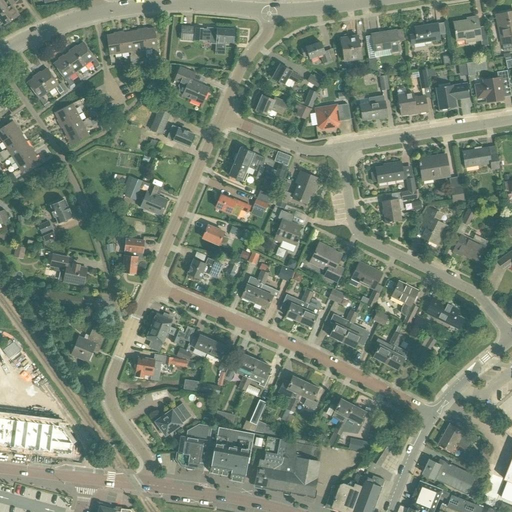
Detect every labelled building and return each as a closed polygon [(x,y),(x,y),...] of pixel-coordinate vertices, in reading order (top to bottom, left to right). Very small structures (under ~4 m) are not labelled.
[(2,0),(0,0),(0,13),(11,5),(14,3),(12,0),(7,0),(4,2),(2,0)] [(11,5),(0,13),(0,19),(1,20),(0,20),(0,27),(18,15),(11,5)] [(415,19),(413,11),(405,12),(407,20),(415,19)] [(511,11),(499,14),(503,34),(500,34),(502,45),(511,42),(511,11)] [(487,34),(480,35),(477,17),(470,19),(471,21),(453,24),(456,41),(465,40),(465,42),(481,40),(482,47),(489,46),(487,34)] [(410,36),(411,43),(417,42),(418,44),(440,40),(437,24),(415,28),(416,35),(410,36)] [(180,39),(193,40),(194,27),(181,26),(180,39)] [(194,40),(203,41),(204,29),(195,28),(194,40)] [(209,44),(215,44),(224,45),(224,43),(232,43),(233,30),(210,28),(209,44)] [(143,30),(145,50),(153,49),(154,51),(153,52),(153,57),(158,56),(154,29),(143,30)] [(130,32),(134,60),(139,59),(138,54),(136,54),(136,51),(145,50),(143,30),(130,32)] [(371,34),(374,52),(390,49),(391,53),(400,52),(397,31),(371,34)] [(130,32),(119,34),(122,53),(130,52),(130,55),(129,55),(129,60),(134,60),(130,32)] [(122,53),(119,34),(106,36),(110,63),(115,63),(114,57),(112,57),(112,54),(122,53)] [(341,38),(344,60),(361,58),(358,36),(341,38)] [(72,50),(84,66),(91,61),(93,63),(92,64),(95,68),(99,65),(82,42),(72,50)] [(302,49),(304,57),(309,55),(310,58),(321,55),(323,63),(330,60),(327,51),(324,52),(321,42),(306,47),(302,49)] [(84,66),(72,50),(63,57),(74,73),(79,79),(82,77),(79,72),(79,73),(77,71),(84,66)] [(496,66),(505,65),(503,53),(494,54),(496,66)] [(74,73),(63,57),(53,64),(69,86),(73,84),(70,79),(69,80),(67,78),(74,73)] [(376,57),(368,59),(369,67),(378,72),(376,57)] [(475,75),(473,62),(467,63),(469,76),(475,75)] [(272,78),(284,85),(288,78),(297,83),(300,77),(291,72),(291,71),(280,65),(272,78)] [(36,76),(48,92),(55,87),(57,89),(56,90),(59,94),(63,91),(46,68),(36,76)] [(182,95),(201,103),(208,88),(189,80),(192,74),(179,68),(174,81),(186,85),(182,95)] [(429,88),(426,69),(420,70),(419,70),(422,89),(429,88)] [(503,97),(502,86),(510,85),(507,71),(497,73),(498,79),(483,82),(484,84),(475,85),(477,98),(485,97),(486,102),(501,99),(501,98),(503,97)] [(308,82),(317,87),(318,87),(322,81),(310,75),(307,81),(308,82)] [(389,89),(386,75),(380,77),(383,90),(389,89)] [(48,92),(36,76),(26,83),(43,106),(46,103),(43,99),(41,97),(48,92)] [(436,88),(439,110),(455,107),(454,99),(469,97),(466,84),(452,86),(451,85),(436,88)] [(427,111),(424,95),(413,97),(412,92),(398,94),(399,101),(398,101),(401,115),(427,111)] [(256,110),(268,115),(270,109),(282,114),(287,103),(274,98),(273,101),(262,96),(256,110)] [(369,103),(360,105),(362,120),(378,118),(378,119),(386,118),(383,96),(368,98),(369,103)] [(54,113),(60,124),(78,114),(74,107),(76,106),(81,104),(79,100),(54,113)] [(307,119),(311,110),(297,104),(295,107),(299,109),(297,115),(307,119)] [(317,109),(319,126),(322,128),(336,126),(338,123),(338,121),(350,119),(348,104),(317,109)] [(152,129),(162,133),(170,113),(160,109),(152,129)] [(82,122),(78,114),(60,124),(65,134),(90,122),(88,118),(83,120),(84,121),(82,122)] [(0,138),(2,142),(19,131),(12,121),(0,128),(0,138)] [(90,122),(65,134),(71,145),(89,136),(85,128),(87,127),(88,128),(92,126),(90,122)] [(167,138),(173,140),(172,141),(189,148),(195,135),(178,128),(172,126),(167,138)] [(0,154),(1,157),(25,142),(19,131),(2,142),(7,150),(4,151),(4,150),(0,152),(0,154)] [(10,154),(15,162),(32,152),(25,142),(1,157),(4,160),(8,157),(7,156),(10,154)] [(262,166),(265,159),(240,148),(234,162),(247,167),(254,170),(261,173),(264,167),(262,166)] [(491,170),(499,169),(497,155),(490,156),(489,148),(462,152),(464,168),(490,164),(491,170)] [(32,152),(15,162),(20,170),(17,171),(16,170),(12,173),(14,177),(38,162),(32,152)] [(419,159),(422,180),(449,176),(446,157),(435,158),(436,160),(431,161),(430,157),(419,159)] [(247,167),(234,162),(228,176),(244,182),(248,174),(245,172),(247,167)] [(371,173),(372,182),(377,181),(377,183),(403,179),(400,162),(390,164),(390,166),(375,168),(376,173),(371,173)] [(275,176),(274,178),(282,181),(283,179),(287,168),(287,167),(279,164),(276,172),(275,176)] [(254,170),(252,175),(259,178),(261,173),(254,170)] [(292,198),(307,204),(311,191),(314,192),(319,179),(300,172),(296,183),(298,183),(292,198)] [(11,182),(16,180),(14,177),(12,173),(7,176),(11,182)] [(147,190),(149,185),(134,178),(133,180),(129,179),(123,194),(135,199),(139,188),(147,190)] [(406,180),(408,191),(417,190),(415,178),(406,180)] [(438,183),(439,192),(448,191),(448,182),(438,183)] [(149,185),(147,190),(146,192),(146,191),(139,208),(160,216),(166,200),(154,195),(157,188),(149,185)] [(461,188),(451,190),(453,202),(463,200),(461,188)] [(418,198),(417,190),(408,191),(402,192),(403,200),(418,198)] [(20,213),(25,206),(28,208),(34,199),(19,191),(10,207),(20,213)] [(257,198),(272,204),(275,197),(260,191),(257,198)] [(278,200),(287,204),(291,194),(282,191),(278,200)] [(215,207),(237,217),(240,209),(247,212),(250,206),(229,197),(228,198),(220,195),(215,207)] [(382,202),(385,223),(401,221),(397,199),(382,202)] [(50,206),(57,223),(71,217),(64,200),(50,206)] [(257,200),(254,207),(266,212),(269,205),(257,200)] [(413,203),(414,211),(423,209),(422,202),(413,203)] [(420,225),(427,228),(422,237),(429,241),(430,238),(438,242),(445,228),(437,224),(441,215),(428,208),(420,225)] [(474,213),(467,209),(461,222),(468,226),(474,213)] [(274,240),(281,243),(279,247),(293,252),(296,246),(301,234),(298,233),(301,226),(291,223),(294,215),(281,210),(278,218),(282,220),(274,240)] [(0,211),(0,220),(1,222),(2,225),(8,223),(4,211),(0,211)] [(102,222),(117,225),(118,217),(104,214),(102,222)] [(38,226),(43,240),(54,235),(48,222),(38,226)] [(202,238),(219,245),(224,247),(228,238),(222,236),(224,232),(208,225),(202,238)] [(230,232),(244,238),(246,234),(232,228),(230,232)] [(453,252),(461,256),(462,254),(477,261),(484,247),(461,235),(453,252)] [(126,239),(122,272),(128,273),(129,274),(133,274),(134,273),(136,274),(137,257),(141,258),(143,241),(126,239)] [(311,259),(323,265),(322,267),(328,270),(325,276),(336,281),(342,269),(336,265),(341,255),(327,248),(328,247),(319,243),(311,259)] [(15,254),(24,256),(25,248),(16,246),(15,254)] [(249,262),(255,265),(259,255),(252,253),(249,262)] [(50,266),(65,269),(66,265),(67,265),(68,258),(52,255),(50,266)] [(187,274),(199,279),(202,271),(217,277),(222,265),(208,258),(205,264),(193,259),(187,274)] [(287,267),(295,270),(298,263),(290,260),(287,267)] [(374,289),(382,273),(360,263),(352,278),(374,289)] [(228,269),(226,270),(224,274),(226,278),(230,279),(234,278),(235,274),(234,272),(237,266),(230,264),(228,269)] [(66,265),(65,269),(63,282),(82,286),(86,269),(67,265),(66,265)] [(278,277),(289,281),(293,272),(282,268),(278,277)] [(259,276),(266,280),(269,273),(261,270),(259,276)] [(292,281),(300,284),(303,276),(295,273),(292,281)] [(266,280),(259,276),(257,280),(251,277),(248,285),(247,284),(241,297),(254,302),(261,284),(264,285),(266,280)] [(391,296),(404,302),(401,309),(401,311),(401,314),(405,316),(403,322),(410,325),(418,308),(411,304),(418,291),(398,281),(391,296)] [(261,284),(254,302),(267,308),(273,295),(277,297),(279,291),(264,285),(261,284)] [(327,299),(334,302),(338,292),(332,289),(327,299)] [(304,296),(311,299),(313,293),(307,290),(304,296)] [(373,308),(380,294),(374,291),(367,305),(373,308)] [(338,292),(334,302),(340,305),(344,295),(338,292)] [(66,304),(67,295),(51,293),(51,294),(45,293),(44,301),(66,304)] [(311,299),(304,296),(302,301),(286,295),(280,308),(288,311),(286,316),(298,321),(304,308),(304,309),(307,303),(309,304),(311,299)] [(426,313),(451,325),(459,311),(433,298),(426,313)] [(304,308),(298,321),(311,327),(319,309),(309,304),(307,303),(304,309),(304,308)] [(348,316),(355,319),(358,313),(351,310),(348,316)] [(372,320),(378,323),(382,313),(377,311),(372,320)] [(152,323),(151,326),(167,332),(173,335),(176,329),(171,327),(170,328),(169,327),(172,320),(171,319),(173,316),(165,312),(163,316),(157,313),(156,315),(154,315),(153,319),(154,320),(153,321),(154,322),(153,324),(152,323)] [(382,313),(378,323),(384,326),(388,316),(382,313)] [(329,336),(342,342),(350,324),(352,325),(352,324),(355,319),(348,316),(346,320),(333,315),(330,322),(335,324),(329,336)] [(411,327),(419,331),(424,320),(417,316),(411,327)] [(350,324),(342,342),(355,348),(357,343),(363,345),(369,332),(352,324),(352,325),(350,324)] [(147,332),(146,336),(147,337),(146,338),(152,341),(149,346),(158,350),(161,345),(164,338),(167,332),(151,326),(150,328),(151,329),(150,331),(149,330),(149,332),(147,332)] [(71,353),(79,356),(78,359),(83,361),(82,363),(86,365),(93,348),(99,350),(106,332),(93,327),(87,341),(78,337),(71,353)] [(392,338),(399,342),(402,336),(402,335),(395,332),(392,338)] [(424,346),(430,338),(424,334),(419,343),(424,346)] [(195,347),(194,348),(207,353),(212,340),(200,335),(198,339),(195,347)] [(396,347),(397,346),(399,342),(392,338),(389,344),(390,344),(390,345),(378,338),(372,349),(376,351),(373,357),(385,364),(394,347),(396,347)] [(212,340),(207,353),(220,359),(226,346),(212,340)] [(394,347),(385,364),(398,370),(404,359),(404,358),(407,352),(397,346),(396,347),(394,347)] [(186,351),(183,357),(189,360),(192,354),(186,351)] [(243,376),(240,382),(248,386),(251,379),(248,378),(257,360),(244,354),(236,373),(243,376)] [(166,357),(164,364),(171,365),(172,364),(186,367),(187,361),(173,358),(166,357)] [(136,373),(135,376),(143,378),(144,375),(152,376),(153,368),(157,369),(158,363),(154,362),(154,360),(138,358),(135,373),(136,373)] [(248,378),(251,379),(259,383),(259,385),(264,387),(270,374),(267,372),(270,366),(257,360),(248,378)] [(218,369),(224,372),(227,366),(220,363),(218,369)] [(225,373),(232,376),(234,371),(227,368),(225,373)] [(291,398),(289,404),(296,407),(299,402),(297,401),(299,395),(305,382),(293,376),(290,382),(284,380),(279,392),(291,398)] [(248,386),(240,382),(238,387),(246,391),(248,386)] [(305,382),(299,395),(307,398),(303,405),(315,410),(318,403),(312,400),(318,388),(305,382)] [(257,425),(267,403),(259,399),(249,422),(257,425)] [(339,421),(336,426),(344,430),(346,424),(344,423),(347,418),(353,405),(341,399),(332,417),(339,421)] [(157,422),(162,429),(160,430),(164,435),(165,434),(166,435),(191,417),(183,404),(167,415),(166,414),(161,417),(162,419),(157,422)] [(289,404),(286,410),(290,411),(285,423),(288,424),(296,407),(289,404)] [(366,412),(353,405),(347,418),(344,423),(346,424),(344,430),(343,431),(358,433),(362,424),(360,423),(366,412)] [(290,411),(286,410),(280,421),(285,423),(290,411)] [(226,413),(217,411),(215,419),(224,421),(226,413)] [(0,445),(72,454),(73,443),(60,425),(0,417),(0,445)] [(254,432),(257,425),(249,422),(246,421),(242,429),(254,432)] [(208,444),(212,426),(200,424),(187,431),(186,438),(180,437),(177,460),(181,465),(202,469),(206,443),(208,444)] [(439,445),(453,452),(456,447),(465,452),(468,446),(459,442),(464,432),(450,424),(439,445)] [(333,432),(334,433),(338,435),(341,436),(343,431),(344,430),(336,426),(333,432)] [(246,463),(248,463),(253,434),(218,428),(215,444),(214,444),(209,472),(230,476),(229,478),(229,480),(230,480),(243,482),(246,463)] [(338,435),(334,433),(329,444),(333,446),(338,435)] [(256,435),(254,448),(265,450),(267,437),(268,437),(257,435),(256,435)] [(254,484),(285,490),(294,443),(286,442),(286,441),(267,437),(265,450),(281,453),(280,458),(282,459),(281,464),(259,460),(258,468),(257,467),(254,484)] [(349,448),(360,450),(362,441),(351,439),(349,448)] [(294,443),(285,490),(313,495),(322,448),(294,443)] [(371,461),(380,467),(391,449),(382,443),(371,461)] [(424,474),(435,479),(467,493),(475,476),(441,460),(439,464),(430,460),(424,474)] [(363,480),(360,487),(351,511),(371,511),(380,491),(382,484),(372,480),(371,483),(363,480)] [(415,493),(438,502),(443,490),(420,482),(417,490),(416,490),(415,493)] [(332,508),(343,511),(351,511),(360,487),(351,483),(348,486),(343,484),(340,486),(332,508)] [(433,511),(438,502),(415,493),(414,496),(415,496),(411,505),(414,506),(413,509),(420,511),(433,511)] [(511,503),(511,499),(511,496),(511,494),(506,493),(503,501),(511,503)] [(442,504),(438,511),(482,511),(484,508),(462,499),(452,495),(447,506),(442,504)]
